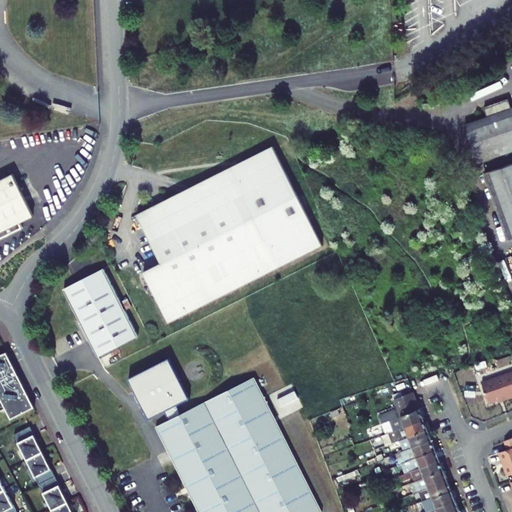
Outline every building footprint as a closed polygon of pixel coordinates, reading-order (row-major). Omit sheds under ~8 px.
[(511,108),(509,100),(484,108),(488,118),(465,126),(478,162),(511,150),(511,163),(485,173),(508,240),(511,238),(511,108)] [(190,197),(180,193),(137,215),(162,263),(144,273),(169,322),(323,245),(302,206),(307,203),(303,194),(298,196),(273,147),(193,187),(190,197)] [(0,239),(23,228),(20,222),(33,216),(13,174),(0,179),(0,239)] [(193,187),(180,193),(190,197),(193,187)] [(104,269),(64,289),(98,356),(138,336),(104,269)] [(127,310),(132,307),(128,299),(123,301),(127,310)] [(7,352),(0,355),(0,397),(2,401),(5,408),(11,419),(35,407),(7,352)] [(169,421),(156,427),(199,511),(322,511),(255,378),(182,414),(177,406),(190,399),(170,358),(129,379),(149,420),(165,412),(169,421)] [(511,372),(482,383),(489,403),(511,395),(511,372)] [(76,395),(72,387),(69,389),(68,389),(72,397),(73,397),(76,395)] [(288,395),(277,400),(284,416),(305,406),(298,391),(288,395)] [(380,416),(383,424),(390,421),(394,432),(425,419),(421,409),(414,392),(395,399),(398,408),(380,416)] [(382,436),(386,446),(398,441),(428,430),(425,419),(394,432),(382,436)] [(14,435),(27,460),(43,452),(30,427),(14,435)] [(398,441),(402,452),(432,440),(428,430),(398,441)] [(508,476),(511,474),(511,438),(505,441),(508,450),(500,453),(508,476)] [(396,454),(400,464),(402,464),(436,450),(432,440),(402,452),(396,454)] [(402,464),(405,474),(440,460),(436,450),(402,464)] [(27,460),(39,485),(55,477),(43,452),(27,460)] [(414,477),(415,482),(444,470),(440,460),(405,474),(401,476),(403,481),(414,477)] [(410,484),(414,494),(419,492),(448,480),(444,470),(415,482),(410,484)] [(39,485),(52,510),(68,502),(55,477),(39,485)] [(17,511),(0,480),(0,511),(17,511)] [(419,492),(423,502),(452,491),(448,480),(419,492)] [(423,502),(422,502),(425,511),(426,511),(456,501),(452,491),(423,502)] [(457,511),(460,511),(456,501),(426,511),(457,511)] [(52,510),(52,511),(73,511),(68,502),(52,510)] [(416,505),(419,511),(425,511),(422,502),(416,505)]
